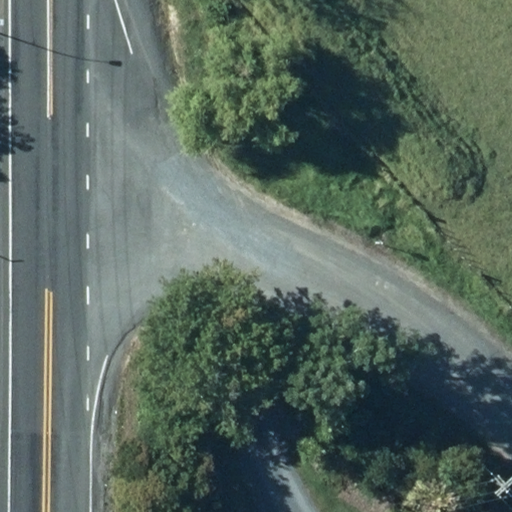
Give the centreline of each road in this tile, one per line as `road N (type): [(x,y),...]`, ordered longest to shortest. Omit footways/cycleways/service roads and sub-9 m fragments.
road 1 (residential): [(511,417),(381,306),(287,260),(184,234),(45,227)]
road 2 (secondary): [(45,227),(41,511)]
road 3 (secondary): [(41,0),(45,227)]
